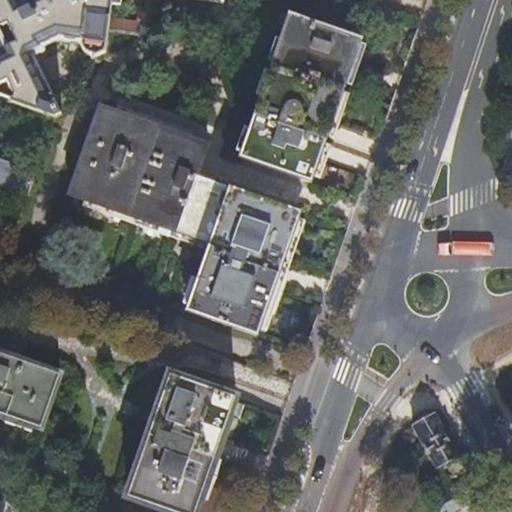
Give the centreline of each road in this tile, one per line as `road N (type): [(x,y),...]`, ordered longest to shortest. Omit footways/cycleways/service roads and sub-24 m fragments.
road 1 (tertiary): [(476,0),(394,247)]
road 2 (secondary): [(317,511),(387,400),(443,341)]
road 3 (secondary): [(377,309),(347,373),(314,511)]
road 4 (tertiary): [(470,247),(472,134),(503,40)]
road 5 (residential): [(443,341),(511,479)]
